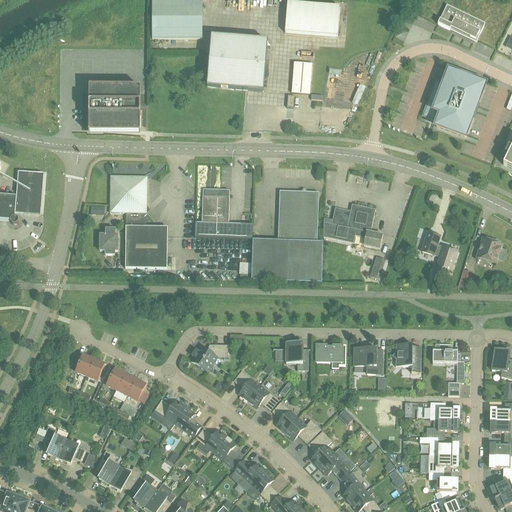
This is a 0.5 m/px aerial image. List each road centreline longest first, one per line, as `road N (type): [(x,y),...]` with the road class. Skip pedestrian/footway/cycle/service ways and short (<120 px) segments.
road 1 (residential): [(165,374),(198,332),(477,339)]
road 2 (tertiary): [(368,158),(76,146)]
road 3 (unclassified): [(511,81),(441,50),(402,57),(388,76),(368,158)]
road 4 (residential): [(330,511),(229,413),(165,374)]
road 5 (residential): [(487,511),(475,478),(477,339)]
road 6 (tertiary): [(511,214),(441,179),(368,158)]
road 7 (residential): [(0,403),(60,267)]
road 8 (residential): [(60,267),(76,146)]
